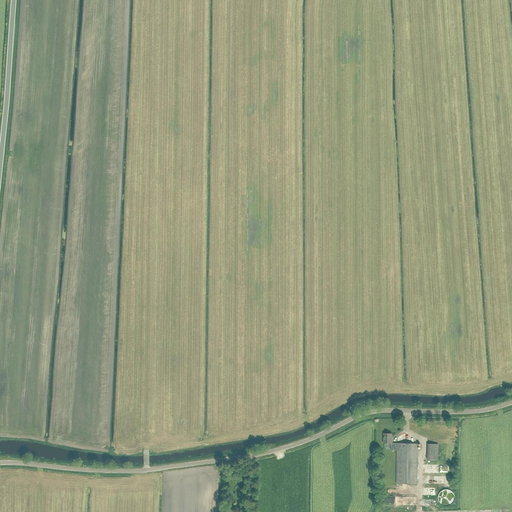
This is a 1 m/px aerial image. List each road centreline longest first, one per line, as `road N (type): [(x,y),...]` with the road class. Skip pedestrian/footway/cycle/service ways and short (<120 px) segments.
road 1 (unclassified): [(0,463),(155,468),(276,450),(372,412),(466,412),(511,402)]
road 2 (tertiary): [(0,160),(15,0)]
